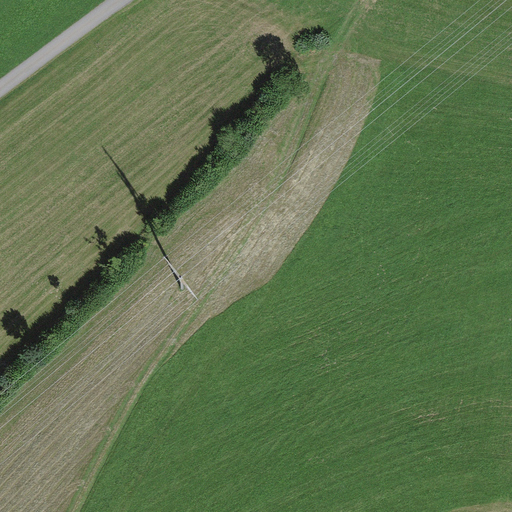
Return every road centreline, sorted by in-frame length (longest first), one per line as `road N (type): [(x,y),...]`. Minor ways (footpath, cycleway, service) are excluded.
road 1 (track): [(73,511),(138,389),(250,230),(373,0)]
road 2 (residential): [(0,89),(119,0)]
